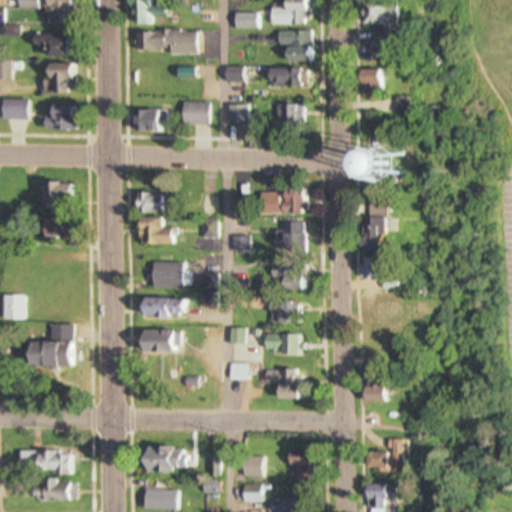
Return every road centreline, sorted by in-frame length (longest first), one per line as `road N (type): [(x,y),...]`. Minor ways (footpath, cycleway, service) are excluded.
road 1 (residential): [(113,511),(105,0)]
road 2 (residential): [(350,511),(345,0)]
road 3 (residential): [(462,424),(0,418)]
road 4 (residential): [(347,160),(0,152)]
